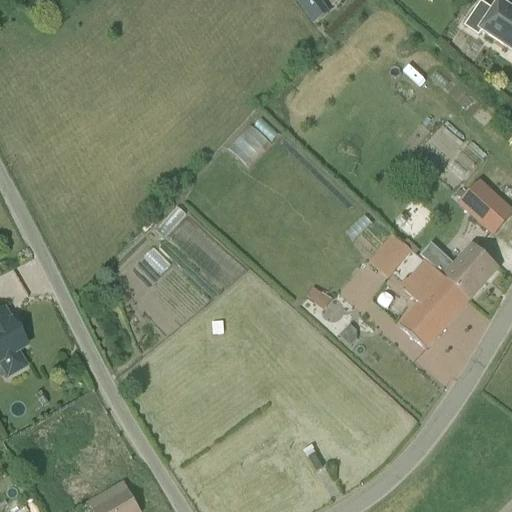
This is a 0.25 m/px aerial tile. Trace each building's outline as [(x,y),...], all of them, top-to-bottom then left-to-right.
[(313,26),(329,15),(318,0),(298,0),(296,2),(313,26)] [(482,34),(511,54),(511,14),(500,6),(495,13),(481,4),(464,29),(479,38),(482,34)] [(248,165),(269,144),(253,128),(232,149),(248,165)] [(458,208),(493,240),(511,218),(511,213),(479,184),(458,208)] [(389,281),(400,267),(404,270),(408,265),(404,263),(411,254),(392,238),(370,265),(389,281)] [(499,270),(484,257),(471,246),(451,268),(438,256),(428,267),(427,267),(436,275),(469,304),(499,270)] [(428,267),(423,263),(407,281),(406,280),(399,288),(418,305),(398,328),(425,353),(469,304),(436,275),(427,267),(428,267)] [(310,308),(324,317),(333,303),(320,294),(310,308)] [(3,312),(0,313),(0,370),(6,380),(25,369),(16,353),(26,348),(11,323),(10,324),(3,312)] [(91,511),(139,511),(124,484),(88,505),(91,511)]
